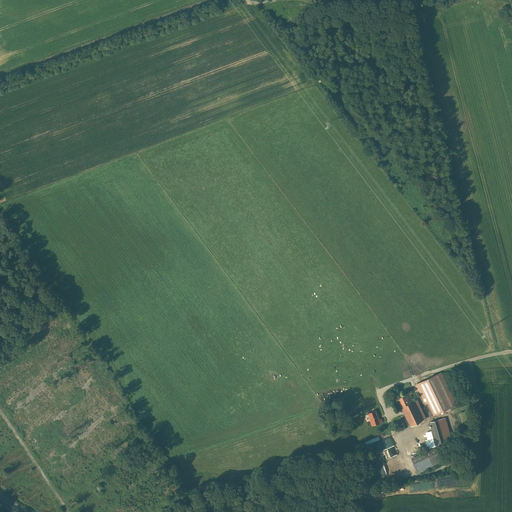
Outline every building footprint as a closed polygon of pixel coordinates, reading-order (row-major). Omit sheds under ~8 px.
[(449,407),(434,376),(416,384),(425,403),(427,402),(433,415),(449,407)] [(425,419),(416,400),(413,401),(409,392),(395,399),(397,403),(399,402),(410,426),(425,419)] [(376,410),(367,413),(372,426),(382,422),(381,419),(379,419),(376,410)] [(453,445),(445,418),(430,422),(438,449),(453,445)] [(401,420),(394,423),(398,432),(405,429),(401,420)] [(376,453),(371,444),(367,447),(371,456),(376,453)] [(434,448),(411,459),(418,473),(441,463),(434,448)]
